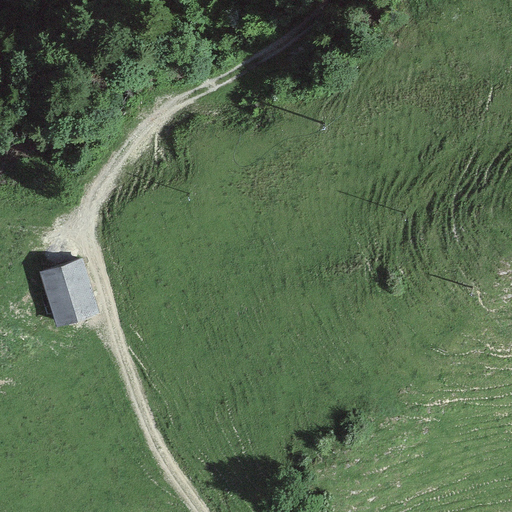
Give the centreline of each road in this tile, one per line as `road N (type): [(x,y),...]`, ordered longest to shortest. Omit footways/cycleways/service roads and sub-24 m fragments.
road 1 (track): [(89,243),(93,209),(173,102),(221,85),(341,0)]
road 2 (track): [(202,511),(158,446),(89,243)]
